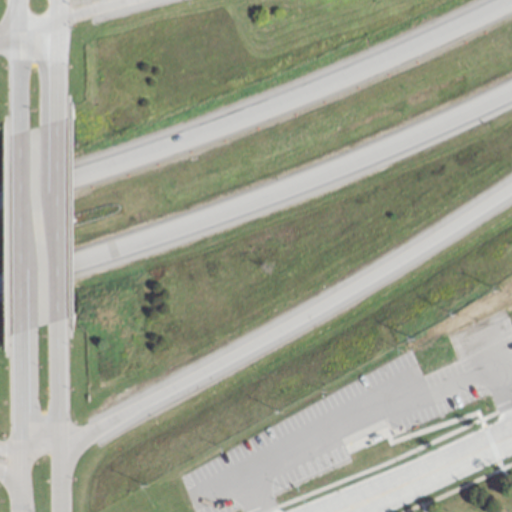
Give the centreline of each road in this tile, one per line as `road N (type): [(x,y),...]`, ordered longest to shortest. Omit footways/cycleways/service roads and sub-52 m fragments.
road 1 (motorway): [(0,283),(260,205),(511,96)]
road 2 (motorway): [(497,0),(234,115),(0,194)]
road 3 (motorway): [(57,443),(138,411),(395,266),(511,188)]
road 4 (primary): [(54,317),(53,119)]
road 5 (secondary): [(511,429),(335,511)]
road 6 (primary): [(17,134),(20,328)]
road 7 (primary): [(20,328),(20,498)]
road 8 (primary): [(57,443),(54,317)]
